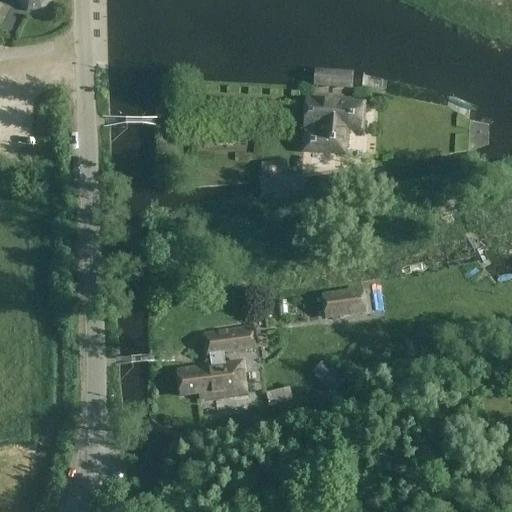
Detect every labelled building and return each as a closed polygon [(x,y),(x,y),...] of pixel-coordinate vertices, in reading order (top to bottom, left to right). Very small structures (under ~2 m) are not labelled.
[(26,12),(41,11),(51,0),(14,0),(15,2),(26,12)] [(413,0),(411,3),(427,11),(432,2),(428,0),(413,0)] [(310,134),(304,134),(302,152),(343,155),(344,130),(361,131),(363,104),(306,101),(304,128),(310,128),(310,134)] [(285,160),(258,163),(260,177),(286,173),(285,160)] [(321,298),(324,319),(365,313),(362,292),(321,298)] [(255,349),(252,329),(203,336),(206,356),(208,356),(210,368),(176,373),(179,398),(198,395),(199,400),(245,394),(241,363),(224,366),(222,354),(255,349)] [(332,372),(321,383),(332,394),(343,383),(332,372)] [(263,400),(267,413),(290,406),(287,393),(263,400)]
